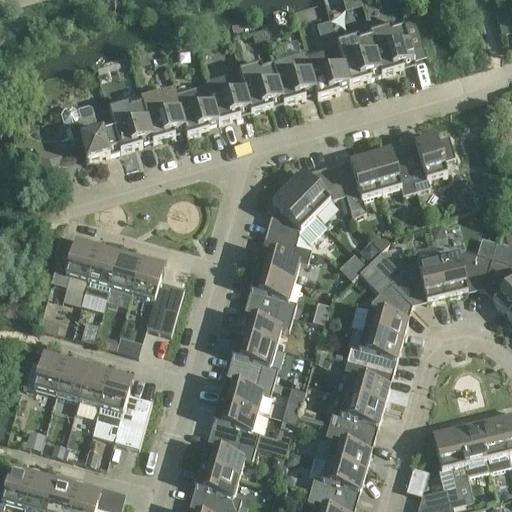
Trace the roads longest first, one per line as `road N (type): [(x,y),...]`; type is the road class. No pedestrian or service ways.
road 1 (residential): [(150,511),(238,193),(231,162)]
road 2 (residential): [(511,78),(231,162)]
road 3 (residential): [(511,370),(472,339),(439,347),(426,366),(385,511)]
road 4 (residential): [(231,162),(64,211)]
